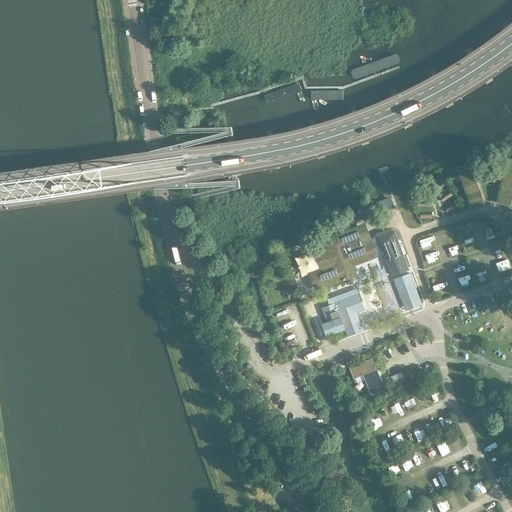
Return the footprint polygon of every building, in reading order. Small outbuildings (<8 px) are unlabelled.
[(308,77),(308,87),(345,86),(345,76),(308,77)] [(265,96),(265,97),(265,98),(265,99),(267,101),(268,101),(270,101),(295,92),(297,91),(298,91),(299,90),(300,89),(301,88),(301,87),(302,85),(300,84),(299,84),(298,84),(297,84),(295,84),(294,84),(293,85),(267,94),(266,94),(265,95),(265,96)] [(511,196),(511,149),(507,148),(497,196),(511,198),(511,196)] [(486,197),(473,155),(460,160),(472,201),(486,197)] [(439,185),(449,179),(448,176),(446,174),(436,180),(438,183),(439,185)] [(444,196),(454,190),(452,187),(451,185),(441,191),(443,194),(444,196)] [(449,206),(459,200),(457,198),(456,195),(446,202),(448,204),(449,206)] [(327,248),(315,253),(321,269),(310,273),(317,290),(348,278),(348,277),(356,274),(353,265),(377,256),(365,223),(324,238),(327,248)] [(461,225),(463,234),(472,232),(470,223),(461,225)] [(377,237),(382,251),(383,251),(382,251),(385,250),(388,259),(386,259),(388,265),(390,264),(394,275),(409,270),(395,231),(377,237)] [(469,241),(472,249),(479,246),(476,238),(469,241)] [(423,248),(429,247),(428,239),(421,240),(423,248)] [(421,304),(410,273),(395,279),(406,309),(421,304)] [(355,314),(355,312),(364,309),(358,294),(336,302),(336,303),(323,308),(328,322),(324,323),(328,334),(345,328),(347,333),(356,329),(362,327),(358,317),(357,318),(355,314)] [(384,387),(373,360),(351,368),(354,378),(367,373),(374,391),(384,387)] [(501,410),(498,402),(489,406),(492,414),(501,410)] [(380,408),(382,415),(389,412),(387,406),(380,408)] [(459,465),(451,469),(454,477),(463,473),(459,465)] [(437,478),(428,482),(432,491),(441,488),(437,478)] [(414,489),(416,496),(424,492),(422,486),(414,489)] [(479,495),(485,490),(482,486),(476,490),(479,495)]
